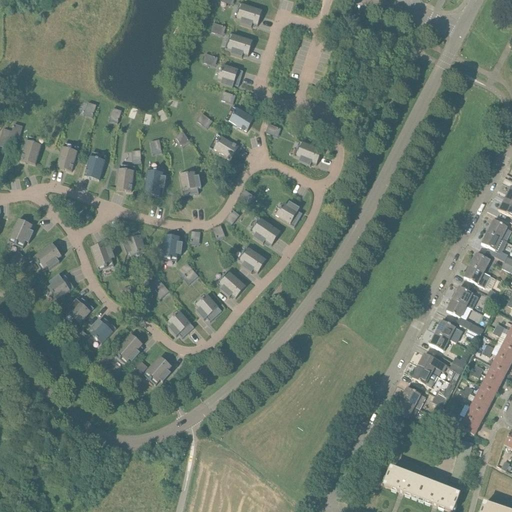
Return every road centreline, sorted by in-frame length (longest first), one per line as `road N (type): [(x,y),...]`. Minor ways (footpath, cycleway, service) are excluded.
road 1 (unclassified): [(185,423),(268,353),(320,289),(476,0)]
road 2 (residential): [(323,510),(511,140)]
road 3 (unclassified): [(185,423),(133,441),(91,431),(0,338)]
